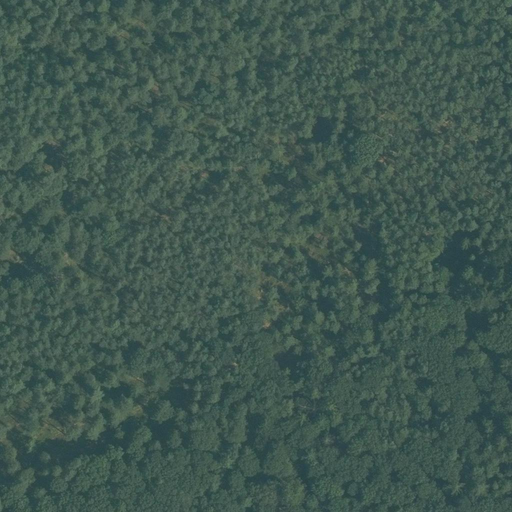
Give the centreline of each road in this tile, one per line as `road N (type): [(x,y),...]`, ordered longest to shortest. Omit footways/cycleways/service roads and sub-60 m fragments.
road 1 (track): [(374,362),(366,0)]
road 2 (track): [(374,362),(383,511)]
